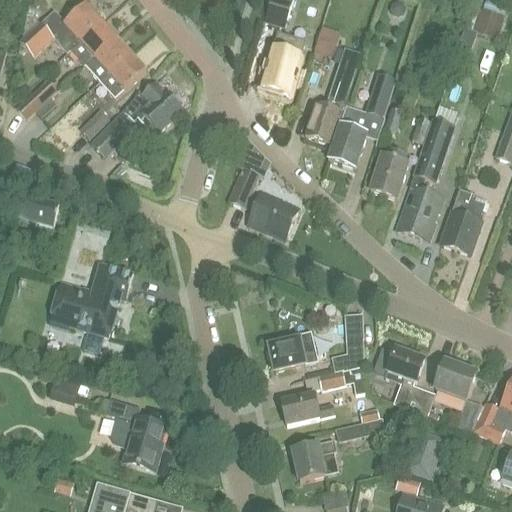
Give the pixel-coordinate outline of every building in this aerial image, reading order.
[(285,33),(294,0),(272,0),(265,26),(285,33)] [(486,3),(483,13),(497,18),(500,8),(486,3)] [(67,57),(102,25),(87,9),(66,27),(55,15),(41,27),(21,45),(34,60),(51,45),(54,42),(67,57)] [(481,13),(473,34),(498,42),(505,21),(481,13)] [(85,70),(117,41),(102,25),(67,57),(68,57),(71,54),(85,70)] [(322,66),(324,59),(337,62),(344,38),(323,32),(313,64),(322,66)] [(278,37),(273,55),(271,54),(260,93),(291,101),(306,45),(278,37)] [(100,86),(131,58),(117,41),(85,70),(91,77),(101,68),(109,76),(99,85),(100,86)] [(115,103),(146,74),(131,58),(100,86),(115,103)] [(383,123),(396,85),(379,79),(366,117),(373,120),(383,123)] [(50,101),(56,95),(47,85),(17,113),(27,123),(50,101)] [(165,95),(157,86),(142,99),(139,95),(130,108),(123,115),(91,147),(106,161),(129,137),(138,147),(155,131),(159,136),(183,115),(165,94),(165,95)] [(342,102),(330,98),(327,110),(317,106),(306,139),(332,148),(348,100),(343,98),(342,102)] [(35,115),(41,122),(56,108),(50,101),(35,115)] [(356,173),(367,138),(373,120),(366,117),(359,115),(347,111),(329,163),(356,173)] [(395,140),(403,116),(390,111),(383,135),(395,140)] [(101,113),(81,133),(90,142),(110,122),(101,113)] [(511,167),(511,116),(496,162),(511,167)] [(423,149),(432,126),(419,121),(411,144),(423,149)] [(434,186),(452,132),(433,125),(397,234),(430,245),(444,203),(420,195),(424,183),(434,186)] [(405,166),(408,157),(390,151),(387,159),(383,158),(371,194),(398,203),(409,167),(405,166)] [(125,174),(119,169),(112,176),(118,181),(125,174)] [(244,212),(259,179),(243,172),(228,205),(244,212)] [(480,227),(483,219),(483,218),(486,219),(489,210),(487,205),(477,202),(478,200),(461,194),(460,197),(442,249),(470,258),(481,227),(480,227)] [(54,229),(59,208),(40,203),(41,201),(23,196),(17,219),(54,229)] [(284,245),(299,212),(262,196),(248,229),(284,245)] [(91,249),(94,236),(84,234),(82,243),(72,241),(64,278),(73,280),(80,247),(91,249)] [(109,341),(113,328),(117,329),(119,321),(115,320),(120,302),(126,304),(133,278),(100,269),(93,295),(61,287),(51,320),(72,326),(70,331),(88,336),(84,352),(100,356),(104,340),(109,341)] [(269,351),(272,365),(275,376),(318,365),(311,335),(293,340),(294,345),(269,351)] [(335,376),(364,369),(363,343),(347,343),(347,359),(332,362),(335,376)] [(417,387),(425,365),(395,354),(385,381),(400,387),(392,409),(400,412),(415,418),(424,395),(413,391),(415,387),(417,387)] [(465,404),(475,377),(445,366),(435,393),(465,404)] [(365,384),(362,371),(342,376),(342,375),(318,380),(318,381),(305,384),(307,396),(321,393),(321,395),(346,390),(346,389),(354,387),(355,399),(367,397),(365,384)] [(429,415),(435,399),(424,395),(415,418),(420,419),(427,422),(429,415)] [(60,410),(79,409),(79,398),(60,399),(60,410)] [(316,411),(313,398),(282,406),(287,430),(334,419),(332,407),(316,411)] [(153,475),(166,430),(138,422),(141,412),(110,403),(105,419),(118,422),(112,441),(112,443),(115,450),(126,453),(122,467),(153,475)] [(499,448),(506,432),(496,427),(501,414),(485,407),(472,436),(499,448)] [(362,427),(380,423),(378,412),(360,416),(362,427)] [(420,419),(415,418),(400,412),(395,428),(414,436),(420,419)] [(429,415),(427,422),(438,426),(440,419),(429,415)] [(461,418),(455,432),(470,437),(476,424),(461,418)] [(380,423),(362,427),(335,433),(338,447),(386,436),(382,423),(380,423)] [(431,484),(445,444),(418,435),(404,474),(431,484)] [(300,486),(326,480),(321,461),(336,457),(333,446),(292,456),(300,486)] [(511,458),(504,456),(500,468),(507,471),(502,487),(511,490),(511,458)] [(71,499),(73,490),(56,486),(54,494),(71,499)] [(152,511),(155,504),(98,488),(91,511),(152,511)] [(326,511),(339,511),(350,510),(346,496),(324,501),(326,511)] [(441,511),(443,508),(404,498),(400,511),(441,511)]
